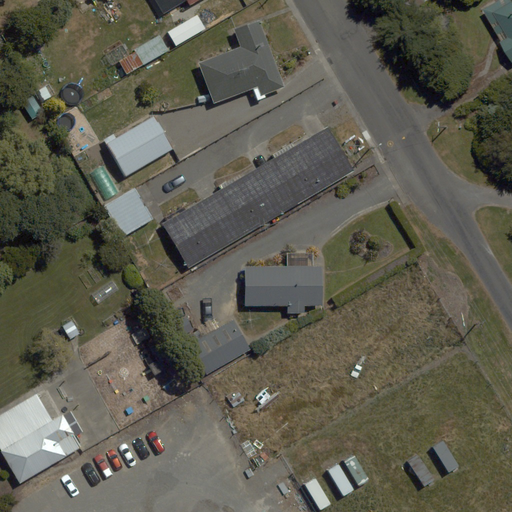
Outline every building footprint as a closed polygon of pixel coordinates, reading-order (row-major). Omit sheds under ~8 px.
[(184,0),(190,9),(206,0),(184,0)] [(511,0),(488,13),(511,57),(511,0)] [(195,66),(209,105),(251,89),(254,97),(283,86),(260,24),(235,33),(241,49),(195,66)] [(155,111),(102,141),(122,178),(176,149),(155,111)] [(293,201),(348,169),(326,131),(161,228),(188,274),(298,210),(293,201)] [(134,187),(103,207),(124,241),(155,222),(134,187)] [(242,308),(284,308),(284,313),(304,313),(304,308),(321,308),(321,266),(242,266),(242,308)] [(232,320),(188,345),(206,378),(251,352),(232,320)] [(312,366),(280,382),(286,393),(318,377),(312,366)] [(25,404),(0,419),(0,486),(7,498),(62,466),(25,404)] [(249,407),(226,422),(233,431),(255,417),(249,407)] [(462,425),(381,475),(398,502),(478,452),(462,425)] [(511,478),(503,484),(511,500),(511,478)] [(508,511),(496,490),(480,499),(487,511),(508,511)]
